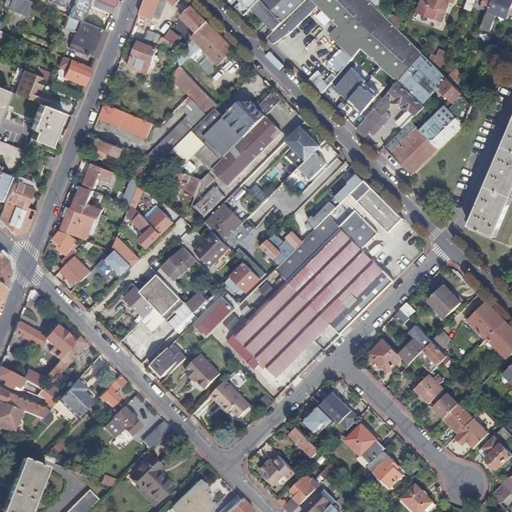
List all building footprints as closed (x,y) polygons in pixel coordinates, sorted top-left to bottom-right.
[(113,14),(116,7),(97,0),(75,0),(69,16),(81,21),(83,15),(85,16),(89,5),(113,14)] [(171,0),(176,5),(181,0),(145,0),(139,19),(146,22),(148,17),(154,19),(161,0),(171,0)] [(253,9),(262,0),(242,0),(243,0),(237,7),(246,17),(253,9)] [(262,0),(253,9),(275,31),(306,0),(262,0)] [(306,0),(275,31),(268,39),(274,45),(278,43),(293,32),(319,7),(342,30),(338,35),(337,37),(337,38),(338,40),(352,54),(359,46),(354,41),(381,10),(370,0),(306,0)] [(370,0),(381,10),(382,7),(384,0),(370,0)] [(452,0),(423,0),(423,2),(424,2),(420,12),(444,21),(452,0)] [(468,0),(466,8),(471,10),(475,0),(484,0),(481,8),(489,11),(493,0),(468,0)] [(511,0),(493,0),(489,11),(483,27),(491,31),(496,19),(507,24),(511,14),(511,10),(511,0)] [(209,21),(194,5),(183,17),(198,32),(194,37),(207,51),(198,60),(212,75),(237,49),(209,21)] [(382,7),(381,10),(400,29),(403,21),(382,7)] [(400,82),(424,54),(400,29),(381,10),(354,41),(359,46),(352,54),(355,58),(378,79),(375,83),(389,95),(392,91),(400,82)] [(99,49),(106,31),(93,26),(89,37),(92,38),(88,48),(86,53),(93,56),(92,57),(95,59),(99,49)] [(145,42),(157,47),(159,45),(162,35),(150,30),(145,42)] [(160,43),(174,52),(178,45),(165,36),(160,43)] [(145,42),(141,41),(131,66),(149,73),(159,48),(157,47),(145,42)] [(432,54),(430,59),(441,70),(448,52),(441,49),(437,56),(432,54)] [(430,59),(424,54),(400,82),(392,91),(404,103),(401,106),(409,113),(412,110),(418,116),(427,108),(424,105),(441,89),(456,105),(451,110),(448,106),(438,116),(437,115),(422,130),(442,149),(466,125),(474,104),(457,87),(445,75),(441,70),(430,59)] [(88,78),(92,68),(64,57),(60,67),(68,70),(65,78),(85,86),(88,78)] [(482,87),(490,66),(471,59),(462,79),(482,87)] [(217,107),(220,105),(182,66),(171,77),(190,96),(193,100),(209,116),(217,107)] [(332,93),(347,105),(366,80),(351,68),(332,93)] [(44,78),(49,80),(51,74),(38,69),(36,75),(44,78)] [(337,78),(342,72),(339,69),(334,75),(337,78)] [(44,78),(36,75),(26,71),(17,94),(42,104),(44,105),(48,95),(39,91),(44,78)] [(319,71),(310,80),(323,94),(332,84),(319,71)] [(449,71),(445,75),(457,87),(461,82),(449,71)] [(461,82),(457,87),(474,104),(479,92),(469,88),(461,82)] [(285,97),(276,88),(259,106),(253,100),(241,101),(226,116),(217,107),(209,116),(194,130),(208,144),(223,160),(268,115),(285,97)] [(0,116),(10,92),(8,91),(0,110),(0,116)] [(194,130),(209,116),(193,100),(186,108),(191,114),(184,121),(148,158),(151,159),(158,162),(162,163),(170,155),(194,130)] [(155,123),(106,102),(99,118),(149,138),(155,123)] [(359,130),(367,138),(372,132),(376,135),(395,113),(383,102),(359,130)] [(44,105),(42,104),(35,121),(43,124),(41,128),(46,130),(44,135),(50,137),(54,127),(57,128),(63,113),(44,105)] [(412,110),(409,113),(400,123),(406,129),(413,121),(418,116),(412,110)] [(55,139),(66,114),(63,113),(57,128),(54,127),(50,137),(55,139)] [(284,131),(268,115),(223,160),(213,170),(216,174),(218,173),(230,185),(260,155),(284,131)] [(32,130),(35,132),(44,135),(46,130),(41,128),(43,124),(35,121),(32,130)] [(387,147),(394,154),(420,128),(413,121),(406,129),(387,147)] [(394,154),(415,176),(441,150),(420,128),(394,154)] [(511,198),(511,128),(471,226),(496,237),(511,198)] [(208,144),(194,130),(170,155),(183,168),(208,144)] [(317,151),(323,145),(309,131),(295,146),(297,148),(309,160),(317,151)] [(33,138),(52,146),(55,139),(50,137),(44,135),(35,132),(33,138)] [(105,159),(111,143),(100,139),(94,154),(105,159)] [(290,155),(301,167),(303,165),(309,160),(297,148),(290,155)] [(329,164),(317,151),(309,160),(303,165),(312,175),(315,171),(318,175),(324,169),(329,164)] [(158,162),(151,159),(147,171),(154,173),(158,162)] [(109,169),(95,163),(87,184),(97,188),(103,175),(106,176),(109,169)] [(203,181),(203,180),(177,169),(174,178),(183,182),(182,185),(188,188),(187,192),(196,196),(203,181)] [(147,171),(143,181),(149,183),(154,173),(147,171)] [(367,180),(359,171),(351,179),(353,182),(314,221),(318,224),(316,226),(318,229),(359,188),(367,180)] [(0,200),(10,176),(0,172),(0,200)] [(216,179),(210,173),(203,180),(203,181),(209,187),(216,179)] [(26,233),(35,212),(26,208),(33,189),(31,189),(34,183),(23,179),(21,185),(15,182),(0,219),(0,221),(14,235),(26,233)] [(124,202),(133,203),(138,180),(129,179),(124,202)] [(392,205),(367,180),(359,188),(366,196),(362,200),(366,205),(366,206),(387,227),(388,226),(392,231),(405,218),(392,205)] [(228,196),(217,185),(195,206),(206,217),(228,196)] [(74,209),(97,218),(100,219),(104,209),(89,204),(95,190),(83,186),(74,209)] [(140,186),(133,204),(137,208),(145,189),(140,186)] [(232,194),(238,201),(247,193),(242,186),(232,194)] [(258,186),(252,190),(262,203),(268,198),(258,186)] [(245,223),(226,203),(206,222),(206,223),(215,232),(216,233),(217,232),(226,242),(245,223)] [(150,248),(163,234),(153,224),(137,208),(133,204),(133,205),(129,215),(147,234),(142,240),(150,248)] [(74,209),(69,207),(68,212),(70,213),(64,229),(89,239),(97,218),(74,209)] [(153,224),(163,234),(175,222),(165,212),(153,224)] [(308,263),(307,264),(350,306),(385,271),(364,249),(380,232),(358,212),(343,227),(333,218),(323,228),(298,253),(308,263)] [(249,219),(245,223),(226,242),(231,247),(237,253),(247,263),(252,257),(242,247),(242,243),(258,227),(249,219)] [(290,223),(296,232),(303,227),(296,219),(290,223)] [(71,234),(62,231),(56,239),(65,245),(63,248),(70,253),(79,241),(71,235),(71,234)] [(216,233),(215,232),(197,250),(211,266),(231,247),(226,242),(217,232),(216,233)] [(278,247),(270,240),(264,246),(282,265),(295,252),(305,242),(295,232),(287,241),(291,245),(283,253),(278,247)] [(284,240),(277,233),(270,240),(278,247),(284,240)] [(118,249),(135,266),(142,259),(120,237),(118,241),(116,247),(118,249)] [(186,247),(165,266),(172,274),(177,270),(180,268),(184,273),(198,260),(186,247)] [(123,277),(135,266),(118,249),(107,260),(123,277)] [(240,269),(247,263),(237,253),(230,259),(240,269)] [(8,262),(0,254),(0,301),(1,299),(11,274),(8,262)] [(82,279),(83,282),(92,272),(77,257),(63,271),(77,284),(82,279)] [(255,260),(252,257),(247,263),(240,269),(228,282),(238,291),(241,287),(242,289),(245,286),(250,291),(263,278),(262,278),(250,265),(255,260)] [(267,273),(255,260),(250,265),(262,278),(267,273)] [(350,306),(307,264),(290,281),(332,324),(350,306)] [(99,266),(93,272),(97,275),(102,270),(99,266)] [(168,283),(174,277),(172,274),(165,266),(158,273),(160,275),(168,283)] [(383,294),(396,281),(385,271),(350,306),(360,317),(366,310),(383,294)] [(157,307),(166,316),(183,299),(179,294),(168,283),(160,275),(143,292),(157,307)] [(168,283),(179,294),(185,288),(174,277),(168,283)] [(264,283),(265,281),(263,278),(250,291),(253,294),(264,283)] [(332,324),(290,281),(229,341),(256,369),(263,362),(279,377),(332,324)] [(124,294),(147,317),(157,307),(143,292),(135,284),(124,294)] [(464,302),(446,285),(430,300),(448,318),(464,302)] [(36,300),(40,294),(35,290),(31,291),(29,297),(36,300)] [(190,305),(197,313),(210,300),(202,292),(190,305)] [(226,297),(238,309),(246,301),(243,298),(241,297),(238,299),(231,292),(226,297)] [(209,337),(212,334),(238,309),(226,297),(225,296),(196,324),(209,337)] [(166,316),(179,330),(197,313),(190,305),(183,299),(166,316)] [(418,311),(410,302),(403,309),(411,317),(418,311)] [(511,325),(510,324),(488,302),(480,310),(478,307),(468,317),(497,347),(493,351),(496,355),(501,350),(509,359),(511,355),(511,325)] [(352,325),(360,317),(350,306),(332,324),(342,334),(352,325)] [(411,317),(403,309),(398,314),(413,329),(418,324),(411,317)] [(37,323),(22,315),(10,346),(22,352),(28,340),(42,348),(43,346),(42,345),(45,339),(60,351),(57,356),(55,356),(42,371),(33,366),(25,380),(38,387),(46,377),(75,342),(57,326),(46,338),(39,335),(39,333),(33,330),(37,323)] [(418,358),(435,341),(426,332),(419,339),(421,340),(404,357),(412,364),(418,358)] [(454,342),(445,332),(435,341),(445,351),(454,342)] [(88,343),(81,336),(75,342),(46,377),(52,383),(68,365),(71,363),(81,351),(88,343)] [(390,371),(404,357),(403,355),(387,339),(373,353),(390,371)] [(421,340),(419,339),(403,355),(404,357),(421,340)] [(445,351),(435,341),(418,358),(433,373),(449,356),(445,351)] [(171,371),(173,373),(188,358),(182,352),(179,355),(171,347),(154,364),(166,376),(171,371)] [(196,377),(199,379),(207,388),(223,373),(203,353),(188,368),(189,369),(187,371),(194,379),(196,377)] [(25,380),(1,367),(0,369),(0,377),(6,381),(5,385),(14,390),(16,386),(20,389),(25,380)] [(238,389),(247,378),(237,370),(228,380),(238,389)] [(437,381),(431,374),(417,388),(432,403),(446,390),(441,385),(446,380),(442,376),(437,381)] [(127,382),(120,376),(99,397),(104,402),(107,402),(112,407),(122,398),(117,392),(127,382)] [(87,386),(80,379),(59,401),(78,419),(96,401),(87,392),(84,389),(87,386)] [(227,380),(213,395),(221,403),(223,402),(231,411),(233,409),(241,417),(253,405),(227,380)] [(48,383),(42,390),(48,395),(52,398),(54,396),(58,391),(48,383)] [(470,395),(479,386),(476,383),(470,389),(469,388),(466,391),(470,395)] [(42,390),(39,388),(37,391),(46,397),(48,395),(42,390)] [(50,410),(0,390),(0,401),(17,409),(41,419),(50,410)] [(338,421),(348,431),(359,419),(333,392),(322,404),(338,421)] [(446,418),(461,404),(450,393),(436,407),(446,418)] [(48,395),(46,397),(48,399),(46,402),(52,408),(57,402),(56,401),(54,400),(52,398),(48,395)] [(212,398),(198,409),(206,419),(220,408),(212,398)] [(17,409),(0,401),(0,424),(9,429),(17,409)] [(223,402),(221,403),(230,412),(231,411),(223,402)] [(331,428),(338,421),(322,404),(304,421),(316,433),(326,423),(331,428)] [(461,433),(475,419),(461,404),(446,418),(461,433)] [(141,426),(124,408),(105,427),(115,437),(124,429),(131,436),(141,426)] [(459,435),(461,433),(446,418),(445,420),(459,435)] [(491,433),(476,418),(475,419),(461,433),(476,448),(491,433)] [(172,428),(165,421),(155,431),(156,432),(146,443),(151,449),(172,428)] [(360,457),(369,466),(385,450),(376,441),(378,439),(363,424),(348,439),(362,454),(360,457)] [(314,457),(322,450),(299,427),(291,434),(314,457)] [(496,437),(482,451),(500,468),(509,459),(511,461),(511,452),(504,444),(511,436),(511,434),(510,433),(508,435),(506,432),(499,439),(496,437)] [(51,450),(56,456),(65,448),(59,442),(51,450)] [(369,466),(384,480),(397,466),(395,464),(398,462),(386,449),(385,450),(369,466)] [(291,479),(298,472),(281,456),(275,462),(273,459),(262,470),(276,485),(287,475),(291,479)] [(144,486),(160,501),(173,487),(156,471),(160,467),(151,458),(131,478),(142,488),(144,486)] [(30,511),(48,468),(23,459),(2,511),(30,511)] [(74,464),(71,471),(79,474),(81,467),(74,464)] [(397,466),(384,480),(392,488),(406,475),(399,468),(397,466)] [(297,497),(303,503),(327,479),(321,473),(309,484),(304,479),(294,489),(298,494),(296,496),(297,497)] [(112,487),(118,481),(105,476),(102,483),(112,487)] [(211,511),(213,509),(217,505),(211,499),(205,492),(208,489),(200,481),(171,509),(173,511),(211,511)] [(423,511),(434,501),(418,485),(405,498),(418,511),(423,511)] [(144,486),(142,488),(140,490),(155,506),(160,501),(144,486)] [(332,494),(326,489),(304,511),(342,511),(329,498),(332,494)] [(86,511),(99,500),(90,490),(67,511),(86,511)] [(254,511),(255,511),(251,508),(240,497),(235,501),(237,504),(231,510),(228,511),(254,511)] [(289,511),(290,511),(294,511),(303,503),(297,497),(286,508),(289,511)]
